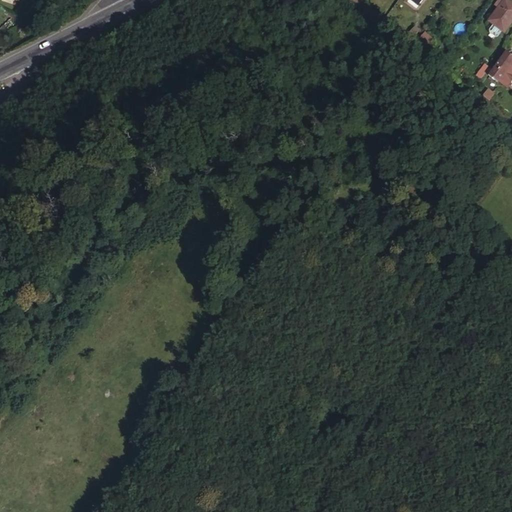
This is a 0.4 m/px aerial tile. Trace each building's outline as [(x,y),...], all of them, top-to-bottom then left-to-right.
[(498,7),(487,21),(492,24),(488,30),(488,33),(494,37),(496,36),(500,31),(503,32),(511,20),(511,4),(506,0),(503,0),(502,0),(497,0),(494,4),(498,7)] [(424,34),(419,40),(425,45),(430,40),(424,34)] [(507,69),(511,72),(511,56),(506,51),(492,69),(487,75),(496,83),(507,69)] [(484,73),(489,67),(484,63),(475,76),(479,80),(484,73)] [(511,78),(511,72),(507,69),(496,83),(504,89),(511,78)] [(486,89),(481,96),(492,105),(497,98),(486,89)]
